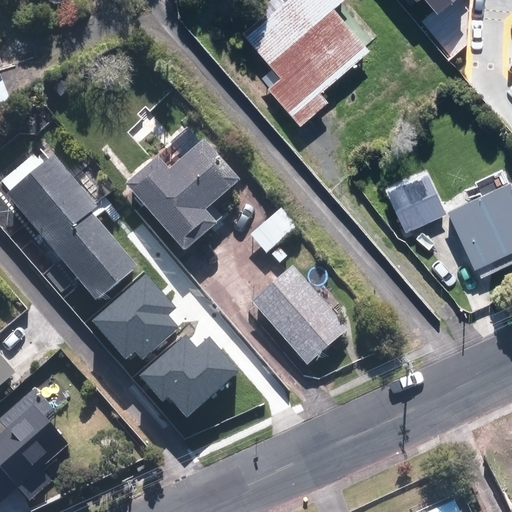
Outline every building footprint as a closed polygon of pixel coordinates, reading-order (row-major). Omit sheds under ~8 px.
[(265,90),(294,125),(321,103),(314,95),(366,52),(364,50),(377,39),(345,0),(267,0),(233,28),(277,80),(265,90)] [(154,164),(122,189),(178,258),(210,233),(197,217),(233,188),(199,146),(163,175),(154,164)] [(50,164),(4,200),(92,311),(96,308),(121,341),(157,313),(85,221),(91,216),(50,164)] [(419,173),(383,190),(405,233),(440,216),(419,173)] [(442,213),(468,270),(511,250),(511,199),(506,185),(442,213)] [(279,243),(287,235),(268,216),(245,240),(262,258),(266,254),(278,266),(290,255),(279,243)] [(284,273),(248,307),(305,367),(341,332),(284,273)] [(0,363),(0,386),(11,377),(0,363)] [(0,424),(5,431),(0,435),(0,503),(14,491),(24,502),(44,484),(34,473),(62,449),(38,421),(47,413),(30,395),(0,421),(0,424)]
